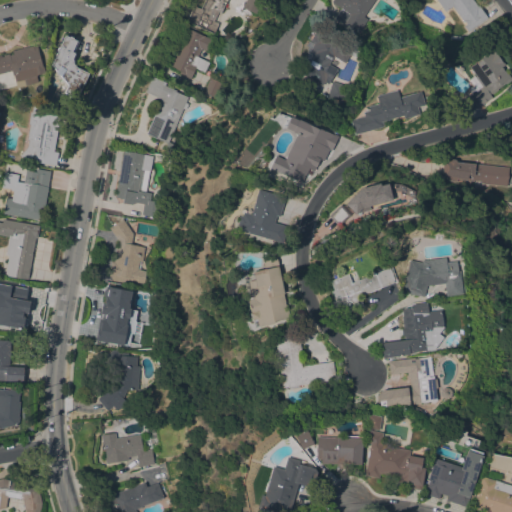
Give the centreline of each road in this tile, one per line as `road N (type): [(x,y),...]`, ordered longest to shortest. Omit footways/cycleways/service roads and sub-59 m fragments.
road 1 (residential): [(68,511),(50,388),(61,314),(94,122),(150,0)]
road 2 (residential): [(511,110),(345,164),(303,222),(295,257),(311,303),(327,335),(367,377)]
road 3 (residential): [(137,28),(64,5),(0,9)]
